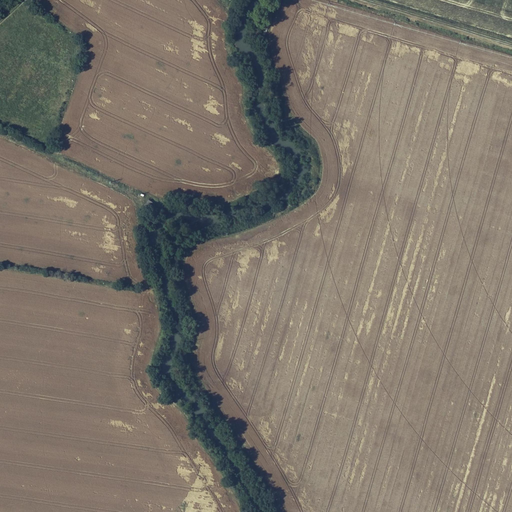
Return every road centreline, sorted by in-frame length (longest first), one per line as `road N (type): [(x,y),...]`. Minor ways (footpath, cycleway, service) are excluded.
road 1 (track): [(0,136),(148,204)]
road 2 (track): [(369,0),(511,43)]
